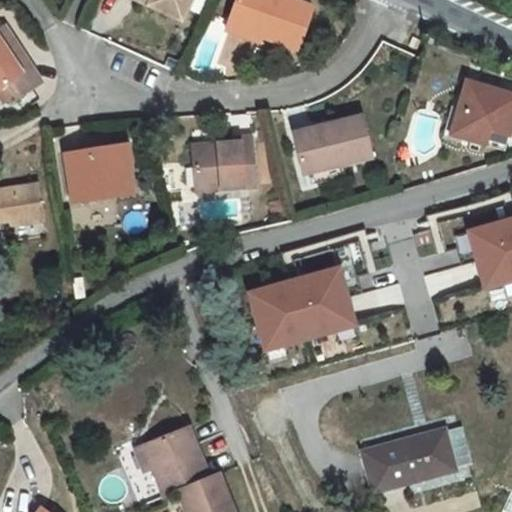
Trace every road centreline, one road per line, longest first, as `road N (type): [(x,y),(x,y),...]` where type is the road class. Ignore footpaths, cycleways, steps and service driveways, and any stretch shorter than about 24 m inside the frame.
road 1 (residential): [(80,78),(159,101),(272,103),(338,66),(380,0)]
road 2 (residential): [(179,269),(235,243),(511,171)]
road 3 (residential): [(0,385),(113,299),(179,269)]
road 4 (residential): [(179,269),(198,347),(244,461)]
